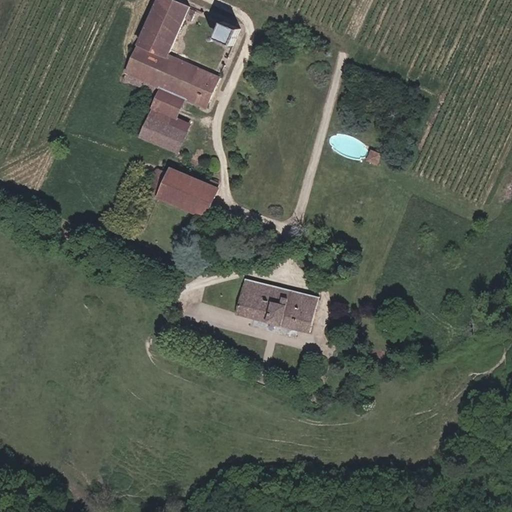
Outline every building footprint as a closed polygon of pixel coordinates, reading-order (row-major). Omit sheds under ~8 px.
[(222,78),(171,55),(188,17),(192,8),(193,6),(179,0),(162,0),(127,77),(161,93),(163,89),(187,100),(208,109),(222,78)] [(195,21),(199,11),(192,8),(188,17),(195,21)] [(236,47),(244,30),(227,22),(219,39),(236,47)] [(177,120),(187,100),(163,89),(161,93),(154,109),(177,120)] [(180,153),(192,127),(177,120),(154,109),(142,136),(180,153)] [(378,164),(381,155),(372,151),(369,160),(378,164)] [(208,218),(219,190),(218,189),(220,185),(212,182),(210,186),(195,179),(196,177),(193,176),(192,178),(173,170),(171,175),(158,169),(156,175),(161,177),(153,195),(208,218)] [(153,195),(161,177),(156,175),(148,192),(153,195)] [(311,333),(320,298),(246,279),(237,314),(311,333)]
